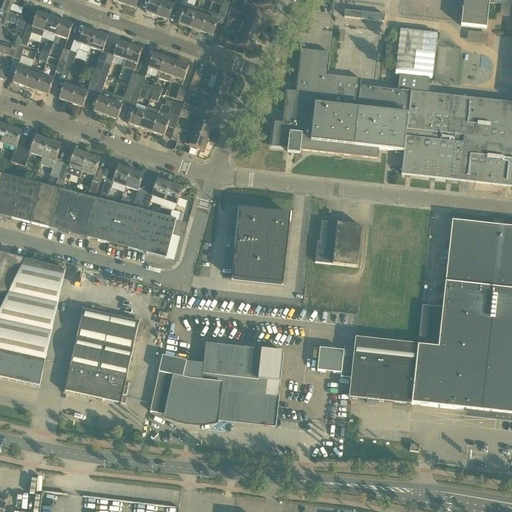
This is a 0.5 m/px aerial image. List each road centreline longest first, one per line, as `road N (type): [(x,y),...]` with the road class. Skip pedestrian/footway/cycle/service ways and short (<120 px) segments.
road 1 (tertiary): [(424,493),(82,456),(0,439)]
road 2 (residential): [(511,210),(212,177)]
road 3 (residential): [(212,177),(184,268),(165,279),(0,233)]
road 4 (residential): [(212,177),(0,103)]
road 5 (residential): [(258,76),(51,0)]
